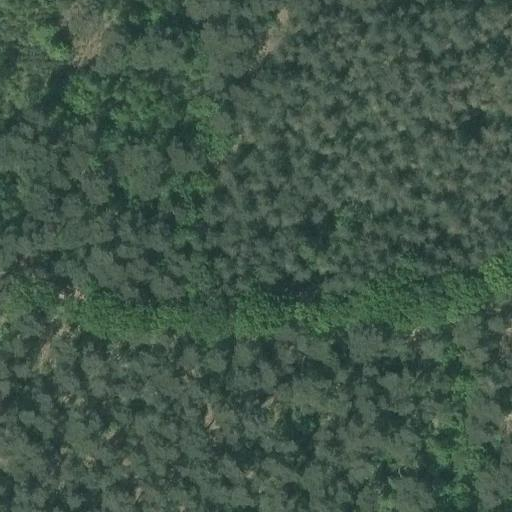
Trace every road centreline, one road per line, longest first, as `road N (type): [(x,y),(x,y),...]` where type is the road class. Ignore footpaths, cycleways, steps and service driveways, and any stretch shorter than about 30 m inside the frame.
road 1 (track): [(285,0),(162,306)]
road 2 (track): [(162,306),(448,290)]
road 3 (track): [(448,290),(472,511)]
road 4 (track): [(0,282),(162,306)]
